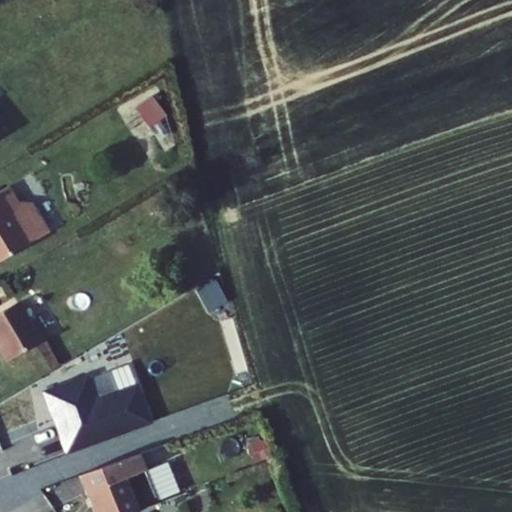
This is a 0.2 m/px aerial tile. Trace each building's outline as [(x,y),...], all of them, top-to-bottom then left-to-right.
[(154,96),(136,110),(152,129),(170,115),(154,96)] [(0,270),(37,250),(21,222),(9,221),(3,211),(0,212),(0,270)] [(19,303),(0,315),(0,347),(10,362),(43,341),(19,303)] [(62,460),(142,430),(129,397),(88,412),(80,392),(39,407),(49,435),(52,434),(62,460)] [(71,473),(85,511),(116,511),(149,498),(131,450),(71,473)]
